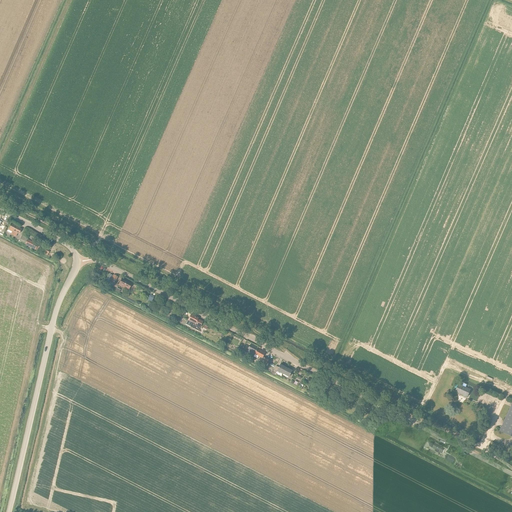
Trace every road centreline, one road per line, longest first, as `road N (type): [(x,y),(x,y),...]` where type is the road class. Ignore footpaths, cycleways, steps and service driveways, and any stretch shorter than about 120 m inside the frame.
road 1 (track): [(486,0),(337,358),(493,0)]
road 2 (track): [(64,332),(89,286),(511,504)]
road 3 (unclassified): [(77,261),(104,262),(511,474)]
road 4 (track): [(425,407),(0,185)]
road 5 (unclassified): [(8,511),(53,316),(77,261)]
road 6 (track): [(50,329),(64,332),(24,506),(48,511)]
road 7 (track): [(50,329),(37,325),(0,490)]
road 8 (track): [(68,0),(0,157)]
road 9 (track): [(0,141),(61,0)]
